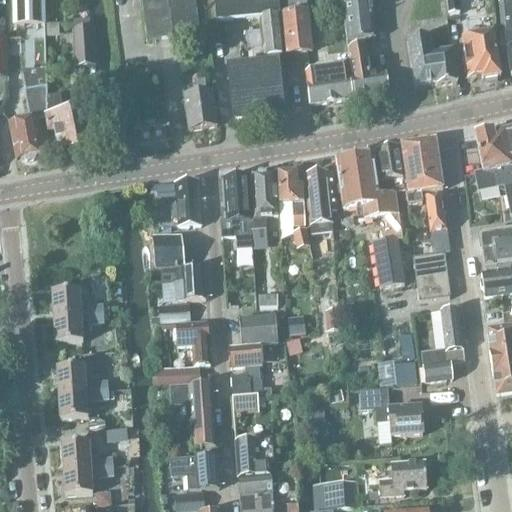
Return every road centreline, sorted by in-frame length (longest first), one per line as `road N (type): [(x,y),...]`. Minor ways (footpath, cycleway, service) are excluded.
road 1 (residential): [(499,511),(444,118)]
road 2 (residential): [(230,511),(207,161)]
road 3 (residential): [(6,193),(29,511)]
road 4 (unclassified): [(207,161),(444,118)]
road 5 (unclassified): [(6,193),(207,161)]
